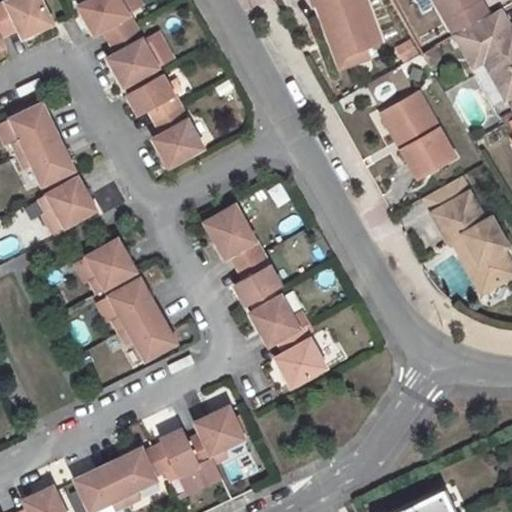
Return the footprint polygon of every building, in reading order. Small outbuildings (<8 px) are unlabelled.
[(44,0),(10,0),(0,5),(0,16),(8,34),(21,28),(26,38),(56,23),(44,0)] [(105,29),(112,41),(119,53),(110,58),(126,87),(131,84),(156,69),(161,67),(145,38),(130,13),(122,0),(90,0),(80,6),(97,35),(105,29)] [(122,0),(130,13),(145,5),(141,0),(122,0)] [(364,0),(314,0),(328,38),(334,35),(341,54),(364,46),(379,41),(364,0)] [(435,0),(453,31),(487,12),(480,0),(435,0)] [(511,30),(508,24),(497,6),(487,12),(453,31),(463,50),(473,45),(482,59),(504,97),(511,91),(511,30)] [(0,49),(6,47),(2,38),(8,34),(0,16),(0,49)] [(159,30),(145,38),(161,67),(175,59),(159,30)] [(338,66),(366,56),(364,46),(341,54),(334,35),(328,38),(338,66)] [(407,38),(394,45),(400,56),(413,49),(407,38)] [(482,59),(473,45),(463,50),(471,65),(482,59)] [(156,69),(131,84),(135,90),(160,76),(156,69)] [(151,110),(158,121),(183,107),(164,73),(160,76),(135,90),(129,94),(141,116),(151,110)] [(416,92),(385,110),(406,146),(400,149),(416,177),(453,156),(416,92)] [(44,103),(11,118),(21,139),(13,143),(19,156),(60,136),(49,114),(44,103)] [(183,107),(158,121),(164,133),(155,138),(172,167),(206,147),(183,107)] [(385,110),(380,113),(400,149),(406,146),(385,110)] [(11,118),(0,123),(0,127),(9,145),(13,143),(21,139),(11,118)] [(76,170),(60,136),(19,156),(25,169),(34,165),(44,186),(49,183),(71,172),(76,170)] [(71,172),(49,183),(53,191),(74,179),(71,172)] [(459,175),(423,196),(432,211),(468,191),(459,175)] [(53,191),(41,198),(48,212),(56,207),(67,227),(98,209),(79,176),(74,179),(53,191)] [(468,191),(432,211),(449,241),(452,238),(458,235),(474,262),(467,266),(482,291),(511,273),(511,265),(502,247),(507,244),(491,215),(484,219),(468,191)] [(233,254),(239,265),(265,251),(237,203),(206,221),(227,257),(233,254)] [(48,212),(44,214),(56,233),(67,227),(56,207),(48,212)] [(0,257),(2,259),(19,245),(10,234),(0,241),(0,257)] [(458,235),(452,238),(467,266),(474,262),(458,235)] [(138,270),(131,258),(120,238),(89,255),(100,275),(92,280),(99,293),(112,286),(134,273),(138,270)] [(265,251),(239,265),(246,277),(236,283),(248,305),(253,302),(275,290),(284,284),(265,251)] [(89,255),(77,262),(89,281),(92,280),(100,275),(89,255)] [(134,273),(112,286),(115,292),(137,280),(134,273)] [(115,292),(111,295),(122,314),(114,319),(121,332),(160,309),(148,288),(142,277),(137,280),(115,292)] [(275,290),(253,302),(257,308),(279,296),(275,290)] [(306,324),(310,321),(303,308),(295,313),(284,294),(279,296),(257,308),(252,311),(271,343),(280,339),(306,324)] [(111,295),(100,301),(111,321),(114,319),(122,314),(111,295)] [(160,309),(121,332),(129,344),(136,340),(148,359),(179,342),(160,309)] [(306,324),(280,339),(287,351),(278,356),(295,385),(329,365),(306,324)] [(232,404),(197,421),(203,432),(215,458),(217,461),(231,454),(227,446),(247,436),(232,404)] [(185,427),(162,437),(164,442),(175,465),(180,475),(215,458),(203,432),(190,438),(185,427)] [(164,442),(155,446),(166,470),(175,465),(164,442)] [(144,446),(111,463),(130,503),(143,497),(140,488),(160,478),(158,474),(146,451),(144,446)] [(155,446),(146,451),(158,474),(166,470),(155,446)] [(111,463),(77,479),(93,511),(113,501),(117,510),(130,503),(111,463)] [(30,508),(22,511),(68,511),(56,485),(26,500),(30,508)] [(444,511),(435,494),(398,511),(444,511)]
